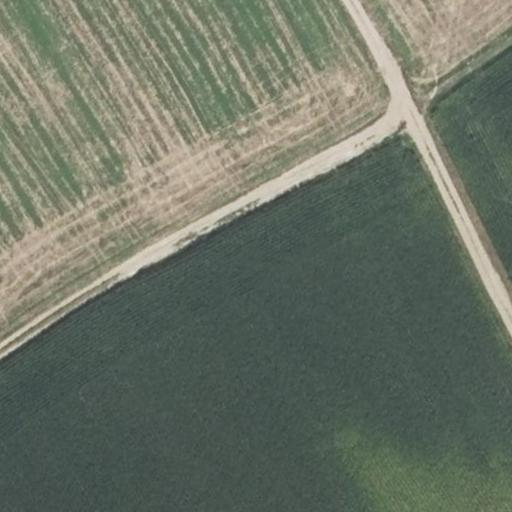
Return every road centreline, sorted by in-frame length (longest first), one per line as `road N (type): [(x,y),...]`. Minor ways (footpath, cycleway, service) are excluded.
road 1 (track): [(0,350),(417,103)]
road 2 (track): [(511,311),(417,103),(352,0)]
